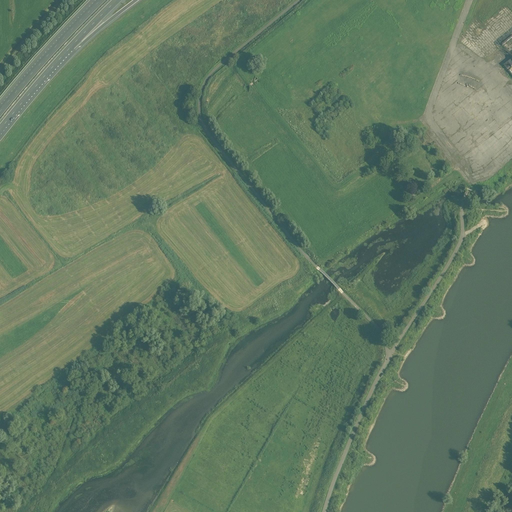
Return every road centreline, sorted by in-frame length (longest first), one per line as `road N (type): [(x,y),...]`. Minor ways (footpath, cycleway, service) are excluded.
road 1 (unclassified): [(463,200),(455,253),(388,356),(322,511)]
road 2 (motorway): [(96,3),(0,111)]
